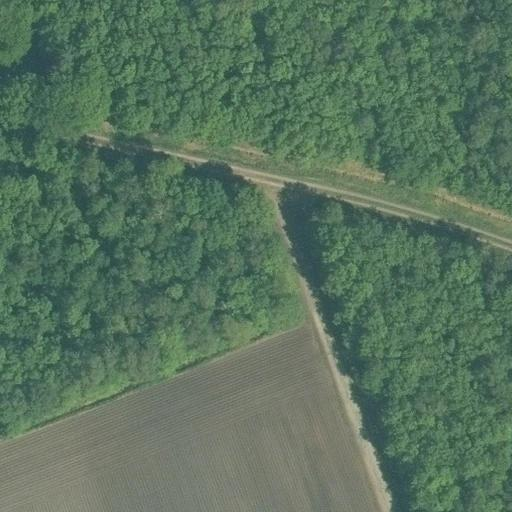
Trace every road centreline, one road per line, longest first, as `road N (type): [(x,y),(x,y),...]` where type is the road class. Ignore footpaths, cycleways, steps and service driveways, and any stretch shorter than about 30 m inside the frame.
road 1 (unclassified): [(511,250),(349,198),(0,120)]
road 2 (unknown): [(248,175),(381,511)]
